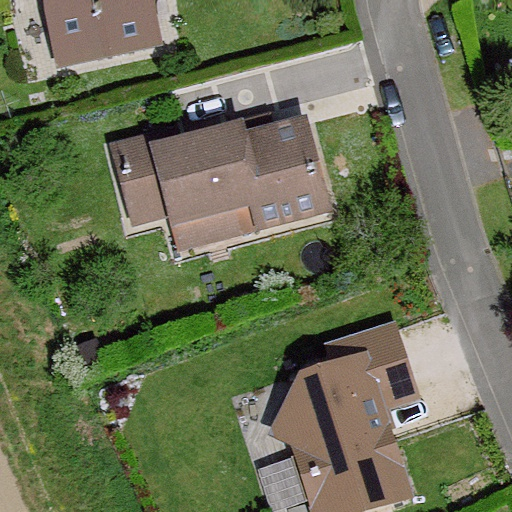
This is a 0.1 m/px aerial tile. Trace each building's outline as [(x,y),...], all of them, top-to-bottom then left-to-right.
[(155,38),(146,0),(46,0),(59,59),(153,40),(155,38)] [(177,228),(234,212),(239,225),(241,233),(326,211),(304,125),(244,141),(241,130),(180,145),(160,151),(157,142),(118,152),(136,223),(172,213),(177,228)] [(178,137),(157,142),(160,151),(180,145),(178,137)] [(234,212),(177,228),(182,243),(239,225),(234,212)] [(272,454),(293,460),(299,471),(320,511),(372,511),(406,495),(364,413),(400,394),(368,333),(310,363),(320,383),(289,399),(272,454)] [(267,511),(320,511),(299,471),(257,492),(267,511)]
